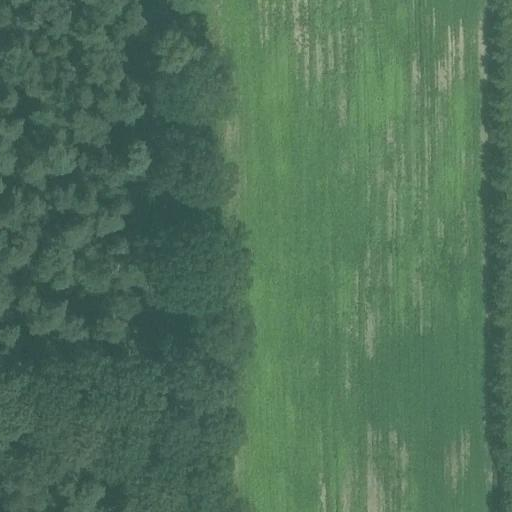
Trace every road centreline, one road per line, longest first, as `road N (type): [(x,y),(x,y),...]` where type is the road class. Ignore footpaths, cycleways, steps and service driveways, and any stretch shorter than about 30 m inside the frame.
road 1 (track): [(173,298),(158,0)]
road 2 (track): [(186,511),(173,298)]
road 3 (track): [(0,390),(177,388)]
